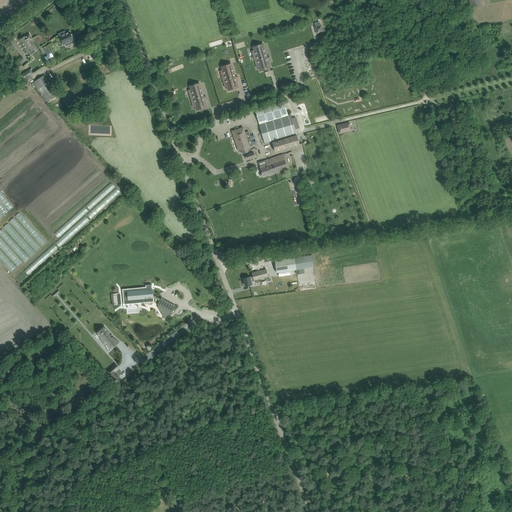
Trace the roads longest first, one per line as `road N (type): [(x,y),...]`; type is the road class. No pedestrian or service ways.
road 1 (unclassified): [(310,511),(121,0)]
road 2 (track): [(217,256),(373,232)]
road 3 (track): [(373,232),(511,215)]
